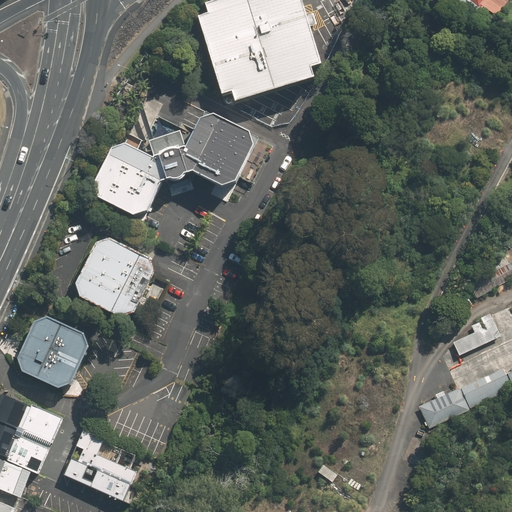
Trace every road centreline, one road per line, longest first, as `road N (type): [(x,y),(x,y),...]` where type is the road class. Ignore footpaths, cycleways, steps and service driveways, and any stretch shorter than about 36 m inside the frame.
road 1 (secondary): [(29,181),(62,0)]
road 2 (secondary): [(94,30),(64,126),(29,181)]
road 3 (motorway): [(13,221),(21,108),(0,65)]
